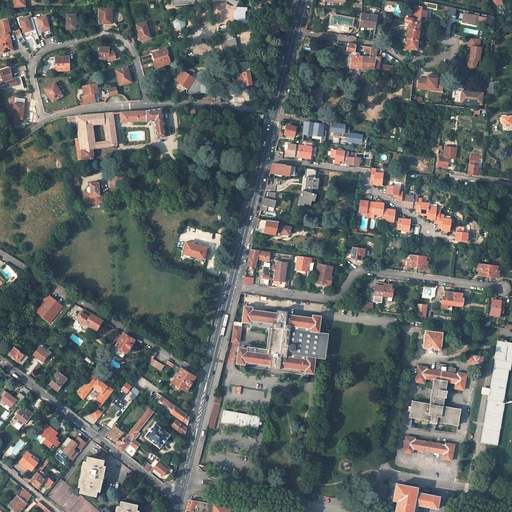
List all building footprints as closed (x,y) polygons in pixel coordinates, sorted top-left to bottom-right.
[(403,3),(383,0),(380,0),(379,11),(382,12),(383,3),(403,6),(403,3)] [(415,5),(413,20),(422,21),(426,22),(428,8),(437,9),(437,5),(425,2),(424,6),(415,5)] [(361,5),(361,12),(367,13),(368,8),(370,8),(370,6),(361,5)] [(112,8),(99,9),(100,24),(112,24),(112,8)] [(247,11),(234,10),(234,22),(246,24),(247,11)] [(469,11),(464,10),(464,12),(463,12),(461,22),(476,25),(478,15),(477,15),(478,13),(473,12),(472,14),(469,13),(469,11)] [(378,15),(367,13),(361,12),(359,24),(376,28),(378,16),(378,15)] [(76,14),(67,14),(67,29),(76,29),(76,14)] [(353,19),(331,14),(328,25),(337,26),(337,23),(339,24),(339,25),(345,26),(345,25),(351,27),(353,19)] [(48,15),(37,19),(36,17),(32,18),(37,34),(38,37),(42,36),(42,33),(50,30),(48,22),(50,21),(48,15)] [(32,17),(28,19),(28,17),(19,20),(21,27),(22,26),(24,34),(32,32),(33,35),(37,34),(32,18),(32,17)] [(173,20),(174,29),(185,28),(185,19),(173,20)] [(410,23),(408,39),(419,40),(422,21),(413,20),(407,19),(407,22),(410,23)] [(0,47),(1,53),(12,51),(10,43),(11,43),(9,35),(8,36),(7,33),(8,32),(10,31),(8,21),(0,22),(0,30),(1,33),(2,33),(3,37),(0,37),(0,47)] [(140,36),(141,40),(150,38),(146,22),(137,25),(139,33),(140,36)] [(228,25),(220,27),(224,50),(237,47),(234,31),(229,31),(228,25)] [(479,39),(468,38),(467,46),(470,46),(470,55),(471,55),(471,58),(469,57),(467,62),(468,66),(471,67),(475,66),(478,58),(479,58),(480,52),(481,52),(482,47),(478,46),(479,39)] [(408,39),(406,49),(418,50),(419,40),(408,39)] [(364,52),(364,45),(354,44),(348,43),(347,51),(354,52),(351,68),(357,68),(357,74),(361,74),(362,68),(363,55),(361,55),(361,53),(359,53),(360,51),(364,52)] [(372,47),(364,45),(364,52),(367,52),(366,55),(363,55),(362,68),(374,69),(376,57),(370,56),(372,47)] [(109,48),(100,47),(99,59),(109,59),(109,53),(109,48)] [(377,47),(372,47),(370,56),(376,57),(374,69),(387,69),(388,65),(380,64),(382,50),(377,49),(377,47)] [(166,49),(153,53),(156,66),(170,62),(166,49)] [(69,57),(56,57),(56,71),(70,71),(69,57)] [(128,67),(116,71),(120,86),(132,82),(128,67)] [(1,71),(4,82),(5,82),(6,85),(15,86),(18,85),(16,79),(13,80),(10,68),(1,71)] [(198,76),(196,80),(189,90),(188,90),(187,91),(186,93),(187,94),(188,95),(201,94),(209,95),(207,84),(210,76),(205,70),(197,74),(198,76)] [(183,71),(176,81),(189,90),(196,80),(183,71)] [(250,71),(236,74),(238,87),(252,84),(250,71)] [(427,77),(418,76),(417,88),(430,89),(430,87),(435,88),(436,86),(442,87),(442,80),(436,79),(437,75),(431,75),(431,77),(427,76),(427,77)] [(55,83),(45,89),(53,102),(63,96),(55,83)] [(464,84),(455,83),(453,95),(457,96),(456,101),(481,104),(482,92),(470,91),(466,90),(463,90),(464,84)] [(99,102),(99,93),(97,84),(83,87),(85,96),(82,97),(84,106),(99,102)] [(108,90),(110,97),(118,94),(116,87),(108,90)] [(15,104),(13,118),(23,119),(25,105),(15,104)] [(121,112),(121,121),(154,120),(157,137),(166,136),(162,108),(146,111),(121,112)] [(504,126),(507,126),(507,130),(511,130),(511,125),(511,121),(511,116),(511,109),(506,110),(506,116),(502,116),(503,125),(504,125),(504,126)] [(77,125),(79,138),(82,159),(93,158),(94,155),(93,149),(117,145),(113,112),(68,116),(69,126),(77,125)] [(331,124),(331,133),(345,134),(346,125),(331,124)] [(278,138),(293,140),(296,128),(287,125),(285,132),(280,131),(278,138)] [(348,144),(363,144),(363,135),(348,134),(348,144)] [(300,146),(288,144),(286,156),(294,157),(295,153),(299,154),(300,146)] [(312,148),(300,146),(299,154),(303,154),(302,158),(310,159),(312,148)] [(444,156),(439,156),(438,166),(448,167),(449,160),(455,161),(457,150),(445,148),(444,156)] [(345,151),(332,150),(331,157),(335,158),(335,163),(340,164),(340,161),(344,161),(344,160),(345,151)] [(347,165),(359,166),(360,158),(349,157),(349,152),(345,151),(344,160),(348,160),(348,163),(347,165)] [(471,154),(468,173),(480,175),(481,169),(478,168),(479,159),(481,159),(481,156),(471,154)] [(290,175),(295,175),(296,167),(272,164),(270,173),(290,176),(290,175)] [(317,169),(306,168),(304,179),(306,179),(305,189),(308,189),(308,190),(312,190),(318,190),(319,179),(315,179),(317,169)] [(376,169),(372,169),(370,181),(374,181),(374,184),(382,185),(383,174),(376,173),(376,169)] [(80,185),(78,177),(76,178),(74,172),(68,172),(71,187),(80,185)] [(91,197),(100,196),(99,183),(90,183),(90,186),(90,187),(89,187),(88,188),(88,189),(88,190),(88,191),(89,192),(91,193),(91,197)] [(387,193),(394,194),(398,195),(398,196),(398,199),(402,200),(403,191),(399,191),(400,187),(388,185),(387,193)] [(314,195),(302,191),(299,203),(310,206),(314,195)] [(276,193),(268,192),(267,199),(264,198),(260,211),(266,212),(268,207),(274,209),(276,201),(275,201),(276,193)] [(406,195),(405,206),(413,207),(417,207),(418,198),(418,195),(414,195),(406,194),(406,195)] [(417,207),(417,210),(420,211),(420,213),(428,215),(429,206),(430,203),(422,202),(423,198),(418,198),(417,207)] [(361,200),(360,212),(368,213),(368,212),(372,213),(373,202),(369,201),(361,200)] [(376,202),(373,202),(372,213),(375,213),(375,214),(383,215),(384,209),(385,203),(376,202)] [(428,218),(436,219),(435,222),(439,223),(440,214),(440,210),(441,210),(437,210),(438,207),(429,206),(428,215),(428,218)] [(383,215),(383,220),(387,220),(387,221),(395,222),(396,210),(388,209),(384,209),(383,215)] [(443,229),(450,230),(451,230),(452,219),(444,218),(445,214),(440,214),(439,223),(439,227),(443,227),(443,229)] [(403,219),(399,218),(398,229),(402,229),(402,230),(410,231),(411,219),(403,218),(403,219)] [(258,220),(256,231),(274,236),(276,230),(280,231),(280,234),(289,236),(291,227),(281,225),(281,227),(277,225),(278,222),(258,220)] [(274,236),(288,239),(289,236),(280,234),(280,231),(276,230),(274,236)] [(457,231),(456,239),(468,240),(469,233),(465,232),(457,231)] [(205,259),(208,247),(200,245),(200,244),(193,243),(185,241),(182,253),(186,254),(185,256),(201,260),(201,258),(205,259)] [(353,248),(351,259),(361,261),(361,256),(363,257),(364,249),(353,248)] [(268,261),(269,253),(251,250),(247,267),(254,268),(257,259),(268,261)] [(408,262),(408,267),(416,268),(418,256),(411,255),(407,255),(406,262),(408,262)] [(422,257),(418,256),(416,268),(427,270),(428,262),(430,262),(430,258),(422,257)] [(312,271),(313,267),(315,259),(299,257),(298,263),(296,263),(295,270),(310,272),(310,270),(312,271)] [(276,262),(274,281),(284,282),(286,264),(276,262)] [(487,277),(489,266),(478,264),(477,271),(479,272),(478,276),(487,277)] [(334,267),(319,265),(316,275),(317,276),(316,283),(321,284),(322,282),(326,283),(328,276),(332,277),(334,267)] [(500,274),(501,267),(489,266),(487,277),(497,279),(498,274),(500,274)] [(322,282),(321,284),(326,285),(331,287),(333,277),(332,277),(328,276),(326,283),(322,282)] [(32,281),(27,287),(33,291),(37,285),(32,281)] [(375,285),(373,301),(381,302),(382,296),(383,286),(383,284),(377,283),(376,285),(375,285)] [(383,284),(383,286),(382,296),(387,296),(392,297),(393,289),(391,289),(392,284),(383,284)] [(452,305),(453,293),(445,292),(444,298),(442,297),(440,308),(447,309),(448,305),(452,305)] [(462,294),(453,293),(452,305),(463,306),(463,299),(461,299),(462,294)] [(50,296),(37,312),(51,323),(63,307),(58,303),(54,301),(55,300),(50,296)] [(499,306),(500,301),(491,300),(489,311),(502,313),(503,306),(499,306)] [(373,304),(363,303),(362,310),(372,311),(373,304)] [(426,306),(416,305),(415,313),(416,317),(424,318),(426,306)] [(319,333),(321,316),(312,315),(312,318),(287,314),(287,312),(277,311),(277,313),(252,310),(253,307),(244,306),(242,322),(250,323),(250,325),(255,326),(255,328),(269,330),(272,330),(269,354),(266,354),(247,351),(247,349),(241,348),(239,347),(237,363),(244,364),(244,367),(270,370),(269,375),(279,376),(279,372),(306,375),(306,373),(314,374),(316,358),(307,356),(306,359),(286,356),(290,326),(310,329),(310,331),(319,333)] [(102,321),(84,310),(77,320),(78,323),(82,326),(81,327),(81,329),(85,331),(87,331),(89,327),(96,331),(102,321)] [(242,323),(235,322),(232,341),(240,342),(242,323)] [(290,326),(286,356),(306,359),(307,356),(316,358),(325,359),(328,334),(319,333),(310,331),(310,329),(290,326)] [(432,331),(425,330),(423,347),(429,348),(429,350),(434,351),(434,349),(440,350),(443,330),(432,328),(432,331)] [(117,334),(109,345),(112,348),(116,342),(118,343),(112,353),(122,359),(126,353),(126,354),(134,341),(123,334),(121,337),(117,334)] [(497,445),(505,402),(503,402),(509,370),(510,370),(511,359),(511,342),(497,340),(494,359),(495,359),(490,389),(490,392),(489,395),(481,442),(497,445)] [(14,348),(9,354),(22,365),(28,357),(24,354),(23,355),(18,351),(20,349),(17,346),(15,349),(14,348)] [(33,355),(42,362),(48,354),(39,347),(33,355)] [(156,354),(152,351),(144,361),(160,371),(163,365),(152,359),(156,354)] [(483,357),(469,354),(468,364),(481,366),(483,357)] [(88,367),(82,362),(79,365),(85,371),(88,367)] [(427,367),(418,366),(416,382),(425,383),(425,378),(434,379),(432,388),(432,394),(430,404),(412,401),(411,406),(410,412),(410,417),(430,420),(430,422),(437,423),(437,421),(458,425),(458,420),(459,414),(460,409),(443,406),(444,397),(446,390),(447,381),(456,383),(455,388),(464,389),(466,374),(457,372),(457,374),(454,373),(455,368),(445,367),(442,366),(442,364),(438,364),(437,370),(427,369),(427,367)] [(181,369),(172,383),(186,392),(195,377),(181,369)] [(56,377),(50,385),(57,391),(67,379),(57,372),(55,376),(56,377)] [(98,380),(92,375),(80,391),(86,395),(93,386),(101,393),(94,402),(100,407),(113,390),(108,386),(107,386),(98,379),(98,380)] [(112,401),(121,409),(125,404),(121,400),(127,393),(135,399),(140,391),(128,381),(112,401)] [(490,392),(490,389),(486,388),(482,387),(481,394),(485,395),(489,395),(490,392)] [(0,396),(2,398),(0,400),(0,402),(4,406),(6,404),(11,408),(15,402),(18,405),(25,397),(19,392),(14,398),(12,396),(11,396),(4,390),(0,394),(0,396)] [(86,395),(80,391),(77,394),(83,399),(86,395)] [(207,430),(209,431),(210,428),(214,429),(222,396),(216,395),(207,430)] [(162,397),(159,401),(172,410),(170,412),(187,425),(187,424),(189,419),(189,417),(162,397)] [(158,403),(170,412),(172,410),(159,401),(158,403)] [(99,418),(102,413),(95,408),(90,415),(97,421),(99,418)] [(135,440),(139,433),(138,432),(154,412),(148,408),(128,434),(131,437),(135,440)] [(19,419),(16,417),(21,410),(20,409),(12,419),(14,420),(17,422),(19,419)] [(24,423),(32,414),(27,411),(26,411),(25,413),(21,410),(16,417),(19,419),(17,422),(14,420),(11,424),(19,430),(24,423)] [(258,430),(260,418),(224,411),(221,423),(258,430)] [(108,425),(99,418),(97,421),(96,421),(100,424),(106,429),(108,425)] [(176,420),(171,426),(184,436),(186,431),(186,428),(176,420)] [(100,424),(96,421),(92,427),(95,430),(100,424)] [(39,432),(43,436),(46,438),(43,442),(50,448),(53,444),(57,447),(60,443),(57,441),(56,440),(57,438),(54,436),(59,431),(52,425),(50,427),(46,423),(39,432)] [(106,429),(100,424),(95,430),(99,433),(101,435),(106,429)] [(155,425),(146,437),(159,448),(169,435),(155,425)] [(107,434),(116,441),(122,433),(114,426),(107,434)] [(415,437),(406,436),(404,452),(412,453),(413,448),(444,453),(443,459),(452,460),(454,444),(446,443),(445,444),(415,439),(415,437)] [(62,445),(66,447),(72,440),(68,437),(62,445)] [(86,443),(78,437),(74,442),(77,444),(76,446),(81,449),(86,443)] [(125,438),(123,437),(120,440),(119,440),(115,445),(117,447),(125,438)] [(125,438),(117,447),(122,451),(128,444),(130,445),(135,449),(140,443),(135,440),(131,437),(128,441),(125,438)] [(66,447),(63,451),(68,455),(73,449),(76,446),(77,444),(74,442),(72,440),(66,447)] [(73,449),(68,455),(73,459),(78,453),(73,449)] [(27,452),(19,462),(23,466),(24,464),(28,467),(31,470),(37,463),(30,457),(32,456),(27,452)] [(80,487),(79,493),(96,497),(97,491),(99,492),(104,465),(103,465),(104,460),(87,456),(86,461),(85,461),(79,487),(80,487)] [(39,469),(41,470),(51,458),(49,457),(39,469)] [(170,467),(160,459),(158,462),(155,459),(150,466),(163,476),(170,467)] [(31,480),(34,482),(32,484),(37,488),(39,485),(41,487),(46,481),(40,475),(39,476),(36,473),(31,480)] [(394,499),(397,484),(397,482),(390,481),(386,500),(394,502),(394,499)] [(411,511),(412,511),(414,503),(419,504),(437,507),(439,497),(416,493),(417,488),(397,484),(394,499),(398,500),(396,511),(411,511)] [(19,511),(22,509),(21,508),(25,503),(31,495),(29,493),(25,489),(18,497),(17,496),(9,506),(13,509),(10,511),(19,511)] [(194,511),(196,501),(189,500),(187,510),(194,511)] [(137,511),(138,510),(137,510),(138,504),(120,501),(119,506),(118,506),(116,511),(137,511)] [(203,511),(204,511),(207,511),(213,511),(215,505),(209,503),(196,501),(194,511),(197,511),(203,511)] [(45,511),(48,511),(50,511),(45,506),(39,502),(37,505),(45,511)]
